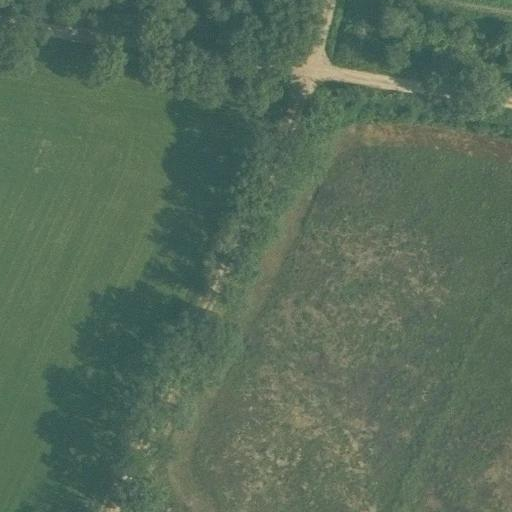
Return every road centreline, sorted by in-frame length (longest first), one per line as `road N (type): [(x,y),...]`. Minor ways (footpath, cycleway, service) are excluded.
road 1 (track): [(311,72),(110,511)]
road 2 (track): [(311,72),(0,23)]
road 3 (track): [(511,104),(311,72)]
